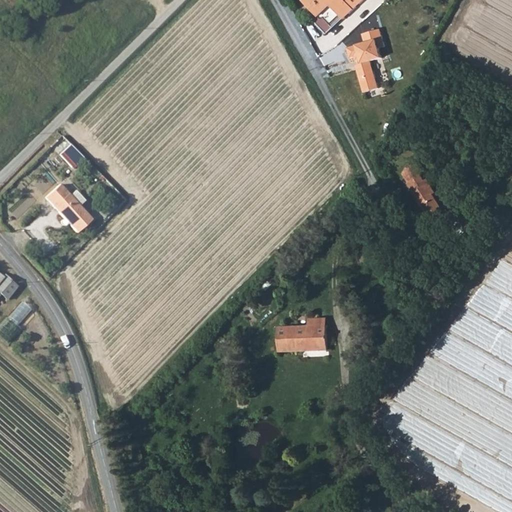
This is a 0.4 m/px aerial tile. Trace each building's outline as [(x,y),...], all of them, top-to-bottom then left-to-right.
[(307,0),(306,1),(320,17),(316,21),(327,33),(345,17),(347,18),(366,0),(307,0)] [(349,47),(352,57),(356,56),(357,60),(362,59),(363,63),(358,64),(365,92),(380,88),(373,60),(383,57),(381,47),(387,46),(382,29),(365,33),(367,42),(349,47)] [(433,193),(423,179),(420,175),(422,173),(416,164),(408,165),(405,174),(410,181),(408,182),(434,218),(445,210),(433,193)] [(427,177),(423,179),(433,193),(437,190),(427,177)] [(61,184),(46,197),(65,218),(62,221),(62,223),(63,224),(65,224),(68,222),(77,232),(92,219),(79,204),(84,199),(76,190),(70,195),(61,184)] [(471,192),(464,193),(463,194),(465,202),(475,199),(471,192)] [(0,292),(6,298),(18,285),(6,274),(5,271),(0,268),(0,292)] [(333,358),(333,331),(314,331),(284,330),(283,356),(333,358)]
